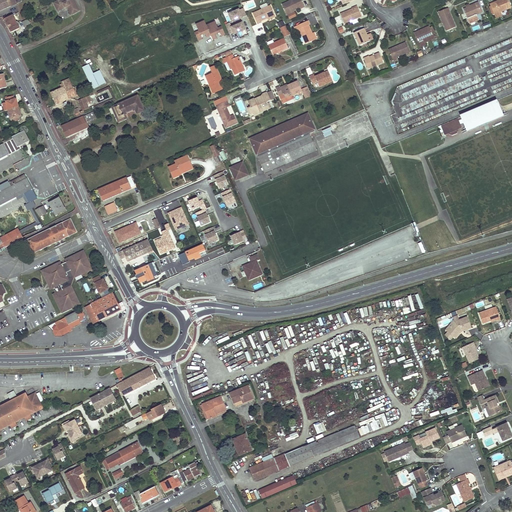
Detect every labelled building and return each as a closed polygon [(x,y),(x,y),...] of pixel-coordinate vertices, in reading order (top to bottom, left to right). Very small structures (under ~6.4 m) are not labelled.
[(0,0),(0,11),(17,4),(15,0),(0,0)] [(58,0),(53,2),(58,11),(65,8),(64,6),(67,5),(67,6),(71,15),(80,11),(74,0),(58,0)] [(301,0),(291,0),(283,3),(287,13),(294,10),(300,7),(301,9),(305,7),(301,0)] [(508,0),(500,0),(491,4),(495,14),(511,7),(508,0)] [(475,4),(464,9),(468,19),(483,12),(479,2),(475,3),(475,4)] [(272,5),(254,13),(258,24),(263,22),(262,21),(269,18),(276,15),(272,5)] [(352,9),(341,14),(345,23),(362,16),(357,6),(352,8),(352,9)] [(239,8),(228,13),(232,22),(235,20),(234,18),(238,16),(239,19),(247,16),(244,7),(240,9),(239,8)] [(448,8),(439,12),(447,31),(456,27),(448,8)] [(13,15),(4,19),(11,33),(19,29),(18,26),(19,26),(17,22),(13,15)] [(205,19),(194,23),(198,31),(195,32),(198,41),(203,39),(201,36),(205,34),(206,38),(212,36),(207,24),(205,19)] [(309,20),(294,27),(296,31),(300,29),(306,44),(316,40),(313,33),(309,25),(311,24),(309,20)] [(215,21),(207,24),(213,40),(217,38),(216,35),(220,33),(221,37),(226,35),(222,26),(217,28),(215,21)] [(230,23),(225,25),(229,34),(232,33),(233,35),(246,30),(243,22),(231,27),(230,23)] [(287,25),(281,27),(285,37),(291,34),(287,25)] [(429,26),(414,33),(421,48),(427,45),(426,43),(424,39),(433,35),(429,26)] [(365,28),(354,33),(359,45),(370,41),(367,35),(365,28)] [(433,35),(424,39),(426,43),(435,39),(433,35)] [(289,48),(284,38),(274,42),(273,40),(267,42),(268,45),(273,55),(289,48)] [(406,42),(389,49),(394,62),(397,60),(396,58),(411,52),(406,42)] [(369,56),(364,58),(369,69),(384,63),(380,53),(370,56),(369,56)] [(233,55),(226,57),(231,69),(232,69),(235,75),(246,71),(242,63),(240,64),(237,57),(234,58),(233,55)] [(90,65),(84,67),(88,77),(94,74),(90,65)] [(218,71),(215,65),(210,67),(213,73),(206,76),(212,91),(216,89),(217,92),(223,90),(220,83),(219,81),(221,80),(221,79),(218,71)] [(94,74),(88,77),(92,84),(98,81),(99,84),(105,81),(100,71),(94,74)] [(314,75),(309,77),(312,84),(317,82),(320,87),(333,81),(328,71),(315,76),(314,75)] [(64,87),(51,93),(56,105),(78,95),(71,82),(64,85),(64,87)] [(287,86),(287,85),(284,86),(285,88),(281,89),(280,87),(276,88),(283,103),(294,98),(292,95),(299,92),(295,82),(295,83),(288,85),(287,86)] [(275,98),(272,90),(267,92),(270,100),(275,98)] [(254,99),(248,101),(251,107),(248,108),(251,114),(254,112),(255,115),(260,113),(259,110),(263,109),(264,111),(270,108),(268,104),(267,102),(270,100),(267,92),(262,94),(262,95),(256,98),(257,102),(256,102),(254,99)] [(13,96),(5,98),(8,110),(18,107),(16,99),(14,100),(13,96)] [(90,96),(78,101),(84,114),(91,112),(87,103),(92,101),(90,96)] [(138,96),(115,106),(117,112),(115,112),(119,122),(126,118),(125,115),(136,110),(137,114),(144,110),(138,96)] [(227,101),(216,105),(226,128),(237,123),(234,115),(230,116),(226,107),(229,106),(227,101)] [(496,102),(441,125),(445,134),(448,133),(449,134),(452,136),(457,134),(458,130),(458,129),(461,127),(460,125),(458,121),(463,119),(464,123),(468,131),(508,114),(507,112),(501,114),(496,102)] [(18,107),(8,110),(11,122),(19,120),(18,116),(21,116),(18,107)] [(93,113),(62,127),(66,137),(89,127),(86,121),(96,117),(93,113)] [(250,139),(258,156),(313,132),(316,131),(308,114),(250,139)] [(325,137),(333,134),(330,127),(322,131),(325,137)] [(24,131),(12,137),(19,150),(23,147),(22,145),(29,141),(24,131)] [(313,132),(258,156),(265,173),(317,151),(311,137),(315,135),(313,132)] [(12,137),(3,142),(4,144),(10,154),(19,150),(12,137)] [(4,144),(0,146),(0,159),(10,154),(4,144)] [(317,151),(265,173),(267,178),(319,155),(317,151)] [(177,164),(169,168),(174,178),(182,175),(181,174),(180,171),(192,166),(188,156),(175,161),(177,164)] [(243,163),(231,168),(236,180),(248,175),(243,163)] [(224,175),(215,179),(219,189),(229,185),(224,175)] [(0,204),(24,193),(29,202),(37,198),(26,178),(24,179),(23,176),(9,182),(9,184),(11,186),(1,191),(0,189),(0,204)] [(127,178),(98,190),(103,201),(123,192),(123,191),(132,188),(127,178)] [(230,189),(221,193),(227,207),(236,202),(230,189)] [(60,197),(49,202),(56,215),(66,209),(60,197)] [(197,197),(188,201),(192,211),(200,207),(201,210),(206,208),(202,199),(198,201),(197,197)] [(114,203),(106,207),(109,215),(117,211),(114,203)] [(44,206),(36,209),(40,217),(48,213),(44,206)] [(182,207),(168,213),(175,231),(189,225),(182,207)] [(206,213),(198,216),(202,226),(210,222),(206,213)] [(51,229),(31,239),(31,240),(30,242),(29,243),(32,250),(34,249),(36,250),(37,251),(57,242),(56,240),(62,238),(63,239),(74,234),(73,232),(74,230),(76,229),(73,223),(71,223),(69,222),(68,221),(57,227),(56,225),(50,228),(51,229)] [(136,222),(114,231),(119,243),(141,234),(136,222)] [(176,248),(169,228),(161,232),(162,235),(160,236),(161,238),(155,240),(160,254),(176,248)] [(18,230),(11,234),(10,235),(14,243),(23,238),(18,230)] [(214,230),(205,234),(209,244),(218,240),(214,230)] [(240,232),(231,236),(235,245),(244,241),(240,232)] [(0,247),(1,247),(2,248),(5,247),(5,248),(14,243),(10,235),(8,235),(0,239),(0,238),(0,247)] [(153,250),(148,239),(123,250),(126,257),(128,261),(153,250)] [(202,244),(185,251),(189,261),(194,258),(195,260),(201,257),(200,253),(205,250),(202,244)] [(126,257),(123,250),(118,253),(121,259),(126,257)] [(58,264),(44,270),(43,273),(50,286),(53,287),(56,294),(55,297),(61,310),(64,311),(78,304),(79,302),(71,287),(75,277),(90,270),(91,267),(84,253),(81,252),(68,259),(67,262),(60,265),(58,264)] [(258,253),(249,257),(252,263),(252,264),(250,265),(250,263),(245,266),(247,270),(245,271),(247,276),(249,275),(251,279),(263,274),(257,261),(260,259),(258,253)] [(148,265),(135,271),(140,283),(146,280),(147,282),(154,279),(148,265)] [(228,285),(234,282),(231,275),(225,278),(228,285)] [(100,276),(93,279),(100,293),(108,289),(103,279),(102,280),(100,276)] [(113,293),(85,307),(94,324),(121,310),(113,293)] [(501,321),(496,308),(479,314),(483,325),(491,322),(496,320),(496,322),(501,321)] [(85,316),(81,309),(55,323),(57,326),(53,331),(56,336),(62,336),(72,331),(71,329),(69,324),(79,319),(85,316)] [(0,316),(0,329),(10,325),(5,314),(0,316)] [(455,321),(446,331),(454,337),(460,330),(463,329),(463,331),(472,327),(468,317),(459,319),(460,321),(457,322),(455,321)] [(459,319),(459,318),(454,320),(445,330),(446,331),(455,321),(457,322),(460,321),(459,319)] [(79,319),(69,324),(71,329),(81,323),(79,319)] [(460,330),(454,337),(456,339),(462,331),(463,331),(463,329),(460,330)] [(282,346),(283,348),(286,347),(283,337),(280,338),(281,342),(278,343),(279,347),(282,346)] [(271,341),(265,344),(269,354),(276,352),(271,341)] [(473,343),(462,348),(470,363),(479,359),(476,353),(473,348),(475,347),(473,343)] [(395,348),(398,356),(404,354),(401,345),(395,348)] [(150,368),(117,385),(123,396),(155,379),(150,368)] [(472,376),(468,377),(471,384),(475,383),(478,390),(488,386),(485,380),(487,380),(482,370),(471,374),(472,376)] [(248,386),(230,393),(236,407),(254,399),(248,386)] [(110,389),(90,399),(96,410),(115,400),(110,389)] [(43,408),(35,393),(27,397),(26,394),(0,406),(0,430),(10,426),(11,425),(13,428),(16,426),(14,423),(15,423),(25,418),(26,417),(28,420),(30,419),(29,416),(30,415),(43,408)] [(485,399),(480,401),(484,409),(487,408),(490,415),(500,410),(497,403),(499,402),(495,394),(489,397),(488,400),(485,399)] [(221,397),(201,405),(207,420),(227,412),(221,397)] [(161,405),(151,410),(152,412),(150,413),(153,419),(165,413),(161,405)] [(139,406),(131,410),(133,416),(142,411),(139,406)] [(146,413),(133,420),(135,422),(143,418),(144,420),(148,418),(146,413)] [(382,418),(358,427),(361,436),(386,427),(382,418)] [(77,437),(82,434),(75,420),(70,423),(69,420),(62,424),(64,428),(66,427),(67,430),(68,431),(69,434),(70,435),(71,438),(70,439),(72,442),(78,439),(77,437)] [(130,428),(136,425),(135,422),(133,420),(125,424),(126,427),(128,426),(130,428)] [(326,431),(322,421),(313,425),(317,434),(326,431)] [(506,422),(496,426),(498,431),(502,440),(511,436),(506,422)] [(355,425),(297,449),(302,462),(360,437),(355,425)] [(462,425),(447,432),(451,442),(455,441),(455,440),(460,437),(461,438),(467,436),(462,425)] [(493,431),(492,428),(491,426),(482,430),(484,434),(493,431)] [(435,428),(414,438),(417,444),(421,443),(423,447),(431,444),(430,441),(439,437),(435,428)] [(245,434),(233,439),(239,455),(252,450),(245,434)] [(408,438),(392,443),(393,447),(409,442),(408,438)] [(53,449),(58,460),(65,456),(63,451),(65,450),(61,443),(58,445),(58,447),(55,448),(53,449)] [(106,459),(103,461),(107,470),(110,468),(120,464),(120,465),(143,452),(138,443),(106,459)] [(405,443),(384,452),(388,461),(409,452),(405,443)] [(285,453),(273,458),(278,471),(290,465),(285,453)] [(264,462),(250,468),(255,480),(278,471),(273,458),(272,455),(263,458),(264,462)] [(35,473),(38,477),(52,470),(50,465),(52,464),(49,458),(45,460),(45,461),(41,463),(39,464),(34,467),(34,465),(30,467),(33,474),(35,473)] [(499,468),(494,470),(499,480),(504,478),(503,475),(510,472),(511,475),(511,474),(511,464),(510,460),(498,465),(499,468)] [(197,466),(195,462),(189,465),(190,469),(183,472),(183,471),(180,473),(184,481),(188,480),(200,474),(196,466),(197,466)] [(80,467),(66,474),(75,493),(85,488),(78,475),(83,473),(80,467)] [(422,468),(413,472),(415,478),(418,484),(419,484),(421,489),(428,485),(426,481),(428,480),(425,475),(424,475),(424,474),(425,473),(422,468)] [(121,470),(113,474),(116,479),(124,474),(121,470)] [(173,477),(161,483),(165,492),(173,487),(174,488),(185,482),(184,481),(180,473),(178,470),(171,474),(173,477)] [(5,481),(10,492),(17,488),(15,483),(19,481),(21,486),(29,482),(24,472),(22,473),(18,475),(17,473),(10,477),(11,478),(6,481),(5,481)] [(297,483),(293,475),(259,490),(259,491),(265,488),(268,496),(297,483)] [(468,479),(456,484),(464,503),(474,498),(468,484),(470,484),(468,479)] [(58,499),(56,494),(63,492),(60,484),(42,491),(46,504),(51,503),(52,506),(57,504),(55,500),(58,499)] [(141,494),(140,493),(135,495),(138,502),(141,500),(143,504),(148,501),(147,499),(149,498),(150,500),(159,495),(155,487),(141,494)] [(268,496),(265,488),(259,491),(262,498),(268,496)] [(403,489),(397,492),(400,498),(406,495),(403,489)] [(431,489),(422,492),(428,506),(432,503),(436,505),(436,506),(442,503),(442,502),(445,500),(441,491),(439,492),(438,494),(434,496),(431,489)] [(24,496),(15,501),(20,509),(22,507),(24,511),(36,511),(30,502),(28,503),(24,496)] [(132,496),(128,498),(129,500),(121,504),(125,511),(126,511),(136,507),(133,502),(134,501),(132,496)] [(446,511),(454,511),(452,502),(445,504),(446,511)] [(318,503),(306,508),(308,511),(318,511),(321,511),(318,503)] [(371,503),(361,508),(362,511),(366,511),(374,509),(371,503)]
